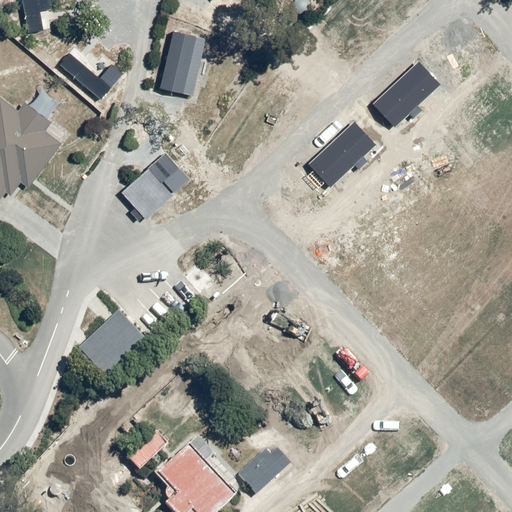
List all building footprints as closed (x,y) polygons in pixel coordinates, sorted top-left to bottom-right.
[(170,31),(155,88),(196,98),(208,40),(170,31)] [(0,202),(5,195),(11,199),(21,184),(31,189),(63,144),(46,135),(52,125),(25,103),(19,111),(1,100),(0,100),(0,202)] [(144,220),(148,217),(159,230),(184,210),(152,173),(131,191),(125,196),(144,220)] [(215,281),(197,260),(181,274),(200,295),(215,281)] [(222,319),(209,305),(200,314),(213,328),(222,319)] [(146,341),(114,309),(76,347),(108,379),(146,341)] [(171,444),(156,428),(127,454),(143,471),(171,444)] [(165,504),(173,511),(222,511),(240,495),(206,461),(215,454),(201,436),(155,473),(176,493),(165,504)]
